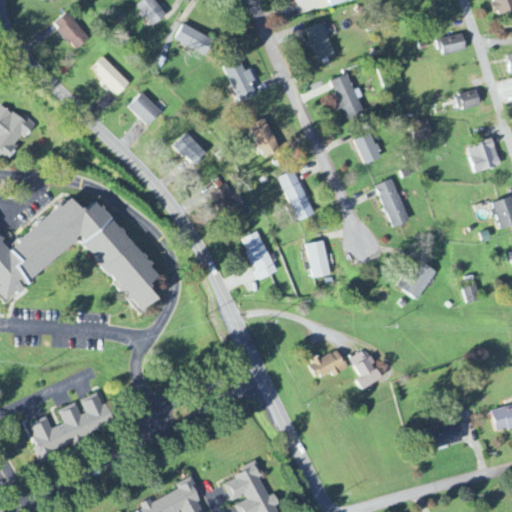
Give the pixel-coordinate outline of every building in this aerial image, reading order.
[(144,0),(137,4),(150,27),(165,18),(154,0),(144,0)] [(327,0),(330,8),(348,2),(347,0),(327,0)] [(511,0),(492,0),(499,18),(511,13),(511,0)] [(89,40),(67,14),(53,26),(75,52),(89,40)] [(306,31),(318,63),(335,56),(323,24),(306,31)] [(204,57),(213,41),(183,25),(174,41),(204,57)] [(440,55),(465,53),(464,36),(439,39),(440,55)] [(129,85),(103,58),(90,70),(116,97),(129,85)] [(256,97),(251,84),(255,82),(249,70),(244,72),(239,60),(223,67),(239,104),(256,97)] [(364,115),(357,91),(352,92),(348,76),(330,81),(339,111),(343,110),(346,120),(364,115)] [(481,106),(477,91),(455,97),(459,111),(481,106)] [(127,109),(147,128),(161,113),(141,95),(127,109)] [(34,128),(2,104),(0,106),(0,158),(5,162),(22,138),(25,140),(34,128)] [(278,152),(266,120),(249,127),(261,158),(278,152)] [(413,123),(415,141),(431,139),(429,121),(413,123)] [(206,155),(186,135),(173,147),(193,168),(206,155)] [(355,141),(363,166),(380,161),(373,135),(355,141)] [(474,174),(500,169),(494,141),(469,146),(474,174)] [(312,217),(296,172),(279,178),(295,223),(312,217)] [(393,229),(409,222),(391,180),(375,188),(393,229)] [(244,207),(237,194),(231,197),(225,186),(210,193),(221,217),(244,207)] [(511,199),(494,203),(500,230),(511,227),(511,199)] [(239,242),(260,282),(277,273),(257,233),(239,242)] [(330,276),(323,243),(305,246),(312,280),(330,276)] [(397,288),(418,301),(437,273),(422,264),(415,275),(408,270),(397,288)] [(463,290),(466,306),(480,302),(477,286),(463,290)] [(315,380),(331,375),(331,377),(346,372),(340,352),(309,361),(315,380)] [(351,359),(360,380),(357,381),(361,390),(380,382),(367,352),(351,359)] [(114,430),(101,394),(80,401),(85,414),(80,416),(76,405),(59,411),(64,426),(52,431),(47,419),(29,425),(38,448),(33,449),(37,458),(114,430)] [(511,406),(491,411),(496,433),(511,429),(511,406)] [(429,429),(435,450),(465,442),(459,421),(429,429)] [(277,511),(275,508),(279,506),(275,495),(269,498),(260,479),(263,477),(257,462),(240,469),(243,476),(223,485),(232,505),(234,504),(237,511),(277,511)] [(204,511),(190,479),(175,486),(178,492),(151,504),(150,501),(139,506),(142,511),(139,511),(204,511)]
